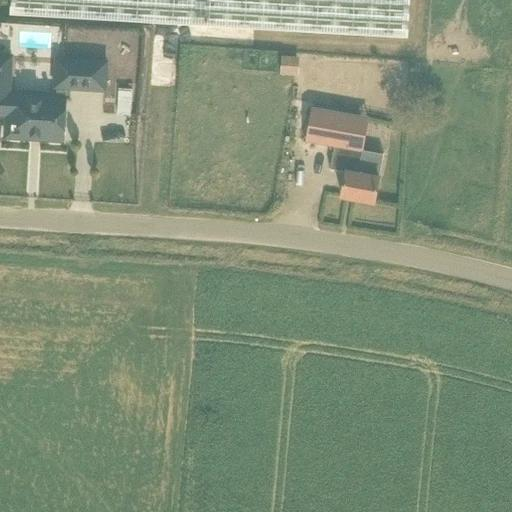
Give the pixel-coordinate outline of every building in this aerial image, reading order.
[(11,0),(10,14),(410,37),(412,0),(11,0)] [(0,69),(13,71),(14,54),(0,53),(0,69)] [(281,75),(284,75),(298,76),(299,56),(285,56),(282,56),(281,75)] [(63,141),(66,97),(64,97),(65,88),(105,90),(107,61),(57,58),(55,87),(57,87),(57,96),(0,92),(0,114),(7,115),(6,137),(63,141)] [(357,116),(313,107),(307,140),(335,145),(351,148),(352,147),(357,116)] [(363,150),(352,147),(351,148),(335,145),(330,168),(346,171),(342,196),(374,202),(379,176),(383,154),(363,150)]
